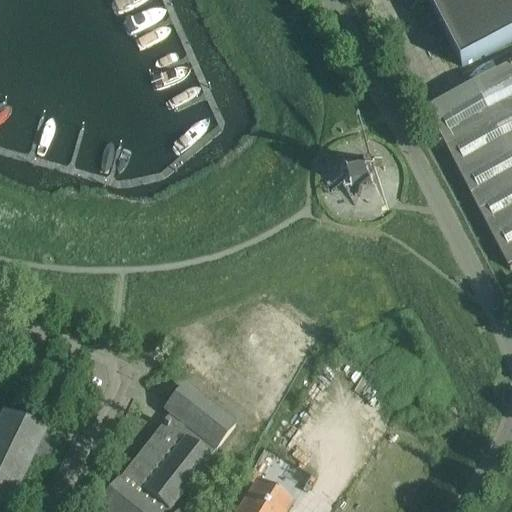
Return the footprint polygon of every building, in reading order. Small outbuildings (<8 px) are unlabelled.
[(511,0),(426,0),(463,68),(511,42),(511,0)] [(511,268),(511,69),(428,114),(509,270),(511,268)] [(371,193),(375,176),(353,171),(349,188),(371,193)] [(253,416),(279,383),(269,375),(299,336),(259,306),(204,378),(253,416)] [(18,355),(8,372),(31,385),(41,368),(18,355)] [(168,511),(235,428),(183,387),(163,412),(171,418),(119,484),(117,482),(97,507),(103,511),(168,511)] [(42,438),(43,435),(4,416),(0,424),(0,511),(5,511),(30,463),(44,470),(56,444),(42,438)] [(239,511),(287,511),(291,506),(257,484),(239,511)]
